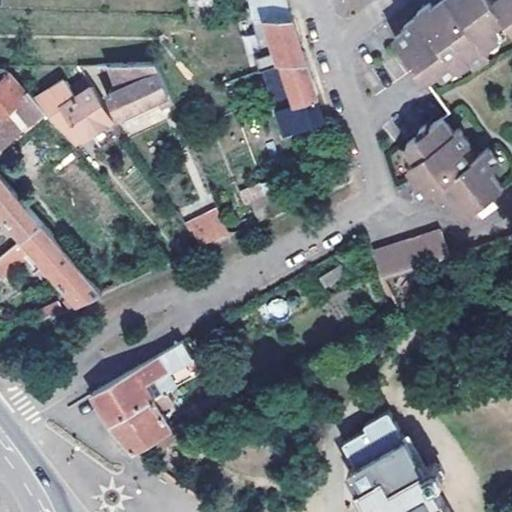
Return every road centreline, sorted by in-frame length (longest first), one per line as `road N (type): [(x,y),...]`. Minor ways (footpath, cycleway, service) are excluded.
road 1 (residential): [(0,415),(378,203)]
road 2 (residential): [(378,203),(328,47)]
road 3 (residential): [(511,202),(464,228),(396,222),(378,203)]
